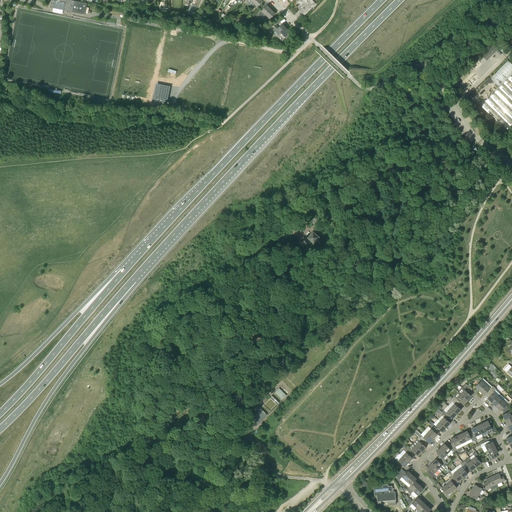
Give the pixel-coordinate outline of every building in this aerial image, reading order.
[(69,0),(51,0),(50,8),(53,9),(53,8),(72,12),(85,15),(87,3),(69,0)] [(311,0),(299,0),(298,2),(304,8),(302,10),(305,14),(304,15),(305,15),(311,8),(309,6),(313,2),(311,0)] [(266,15),(271,10),(267,6),(261,11),(264,13),(259,18),(261,20),(263,17),(266,15)] [(275,14),(271,10),(266,15),(270,19),(275,14)] [(273,29),(278,35),(280,33),(285,38),(290,33),(282,24),(278,28),(276,26),(273,29)] [(493,46),(482,56),(486,60),(497,50),(493,46)] [(499,88),(511,74),(511,64),(508,60),(490,78),(499,88)] [(511,74),(499,88),(481,106),(506,131),(511,124),(511,74)] [(170,86),(159,84),(157,95),(154,94),(153,100),(167,102),(170,86)] [(292,223),(285,230),(289,235),(296,228),(292,223)] [(308,243),(311,246),(319,237),(313,232),(308,238),(310,240),(308,243)] [(479,391),(486,385),(481,380),(475,387),(479,391)] [(486,385),(479,391),(484,395),(486,393),(488,395),(494,388),(492,386),(490,389),(486,385)] [(286,395),(279,388),(275,392),(282,400),(286,395)] [(494,388),(488,395),(490,397),(488,399),(492,403),(498,396),(494,392),(496,390),(494,388)] [(471,396),(465,390),(461,394),(467,400),(471,396)] [(456,399),(454,396),(453,398),(459,404),(460,402),(463,405),(467,400),(461,394),(456,399)] [(498,396),(492,403),(496,407),(502,400),(498,396)] [(453,398),(452,398),(450,400),(455,404),(450,408),(457,414),(461,410),(457,406),(459,404),(453,398)] [(502,400),(496,407),(501,411),(507,404),(502,400)] [(259,408),(251,417),(259,424),(267,415),(259,408)] [(457,414),(450,408),(446,413),(453,419),(457,414)] [(505,420),(511,416),(511,413),(511,414),(510,411),(502,415),(505,420)] [(440,421),(446,427),(450,423),(444,417),(440,421)] [(446,427),(440,421),(436,426),(442,432),(446,427)] [(482,423),(486,431),(492,429),(494,432),(494,433),(497,431),(494,424),(491,426),(488,421),(482,423)] [(486,431),(482,423),(477,426),(481,434),(486,431)] [(481,434),(477,426),(472,428),(473,432),(471,433),(475,441),(477,440),(476,436),(481,434)] [(427,433),(433,439),(438,435),(431,428),(427,433)] [(433,439),(427,433),(423,437),(417,431),(415,433),(418,437),(425,443),(427,441),(429,443),(433,439)] [(475,441),(471,433),(469,434),(467,431),(462,433),(466,441),(471,439),(473,442),(475,441)] [(466,441),(462,433),(456,436),(460,444),(466,441)] [(460,444),(456,436),(451,439),(453,442),(450,444),(455,451),(457,449),(456,446),(460,444)] [(425,443),(418,437),(413,443),(422,452),(426,447),(423,445),(425,443)] [(487,451),(495,447),(493,441),(485,445),(487,451)] [(422,452),(413,443),(408,448),(407,446),(407,447),(404,444),(403,446),(411,454),(413,452),(418,456),(422,452)] [(455,451),(450,444),(447,446),(444,444),(440,448),(447,454),(451,450),(453,453),(455,451)] [(411,454),(403,446),(401,447),(404,450),(406,452),(402,457),(408,463),(413,458),(410,455),(411,454)] [(495,447),(487,451),(489,455),(488,456),(490,460),(497,457),(496,453),(498,452),(495,447)] [(436,452),(443,458),(447,454),(440,448),(436,452)] [(471,460),(477,467),(481,464),(478,459),(480,458),(476,453),(474,455),(475,457),(471,460)] [(408,463),(402,457),(398,461),(404,467),(408,463)] [(445,464),(442,461),(440,463),(436,459),(432,463),(438,469),(442,465),(443,466),(445,464)] [(466,468),(468,469),(470,468),(472,471),(477,467),(471,460),(466,464),(464,461),(462,463),(466,468)] [(438,469),(432,463),(427,468),(430,470),(427,472),(432,477),(433,477),(435,478),(436,476),(434,474),(438,469)] [(457,470),(463,477),(468,474),(464,469),(466,468),(462,463),(460,464),(462,467),(457,470)] [(463,477),(457,470),(453,474),(452,473),(450,474),(451,476),(453,478),(455,477),(458,481),(463,477)] [(399,476),(398,478),(399,480),(402,477),(406,481),(412,475),(408,471),(405,473),(404,472),(399,476)] [(492,476),(496,484),(505,480),(503,476),(501,477),(499,473),(492,476)] [(412,475),(406,481),(410,485),(417,479),(412,475)] [(456,483),(453,478),(451,476),(449,478),(450,479),(451,481),(446,484),(452,491),(457,488),(455,486),(454,484),(456,483)] [(496,484),(492,476),(486,479),(487,482),(484,484),(487,490),(490,488),(490,487),(496,484)] [(417,479),(410,485),(407,489),(411,493),(413,491),(419,484),(415,481),(417,479)] [(419,484),(413,491),(418,495),(424,489),(419,484)] [(452,491),(446,484),(442,488),(447,495),(452,491)] [(471,490),(479,494),(481,495),(483,492),(481,491),(482,489),(474,484),(471,490)] [(391,486),(374,488),(375,495),(374,495),(375,504),(377,506),(396,504),(395,499),(394,492),(392,492),(391,486)] [(479,494),(471,490),(468,495),(476,499),(479,494)] [(412,504),(416,508),(423,501),(418,497),(412,504)] [(423,501),(416,508),(414,510),(415,511),(420,511),(427,505),(423,501)]
